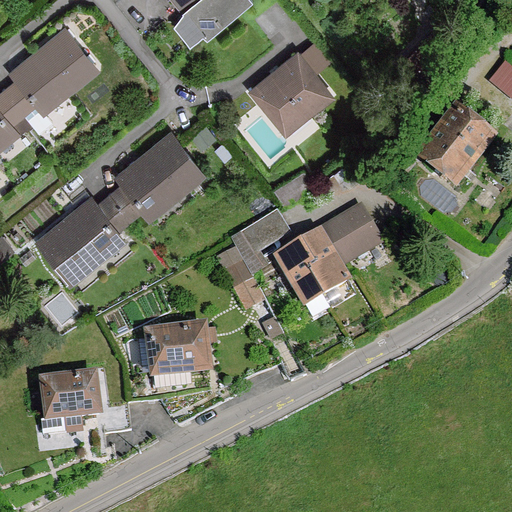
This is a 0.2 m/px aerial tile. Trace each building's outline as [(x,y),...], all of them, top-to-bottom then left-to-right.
[(0,147),(20,132),(13,123),(38,103),(44,110),(99,66),(66,26),(11,70),(17,78),(0,92),(0,147)] [(449,49),(433,34),(404,64),(419,80),(449,49)] [(304,51),(256,90),(291,133),(339,95),(304,51)] [(500,135),(459,104),(418,158),(459,189),(500,135)] [(92,194),(38,239),(72,279),(126,235),(118,226),(144,205),(150,213),(204,169),(172,130),(117,174),(123,181),(99,202),(92,194)] [(305,171),(274,189),(284,206),(315,187),(305,171)] [(364,207),(279,258),(307,304),(350,279),(343,267),(385,242),(364,207)] [(291,233),(278,210),(232,238),(237,248),(243,261),(251,275),(268,265),(260,252),(291,233)] [(237,248),(218,258),(225,270),(243,261),(237,248)] [(243,261),(225,270),(234,288),(253,279),(251,275),(243,261)] [(253,279),(234,288),(246,311),(265,301),(253,279)] [(211,325),(150,332),(156,381),(217,374),(211,325)] [(100,376),(45,381),(49,423),(104,418),(100,376)]
